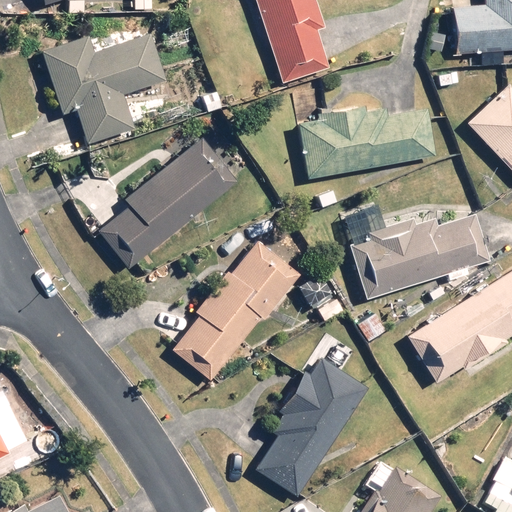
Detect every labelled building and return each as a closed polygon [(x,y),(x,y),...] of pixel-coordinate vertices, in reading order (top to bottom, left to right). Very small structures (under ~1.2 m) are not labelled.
[(152,0),(135,0),(135,8),(152,8),(152,0)] [(310,28),(319,25),(310,0),(248,0),(274,81),(322,66),(310,28)] [(511,0),(478,0),(479,6),(447,8),(449,54),(511,50),(511,0)] [(88,50),(84,37),(36,52),(56,115),(73,109),(84,142),(130,127),(119,93),(160,80),(145,32),(88,50)] [(511,93),(501,82),(461,120),(511,172),(511,93)] [(379,116),(377,105),(292,118),(300,177),(431,158),(423,109),(379,116)] [(196,135),(116,198),(122,205),(94,227),(125,267),(234,182),(196,135)] [(434,224),(431,217),(401,227),(398,218),(346,235),(349,244),(340,247),(359,303),(486,261),(470,212),(434,224)] [(259,320),(295,272),(249,238),(166,348),(207,378),(253,316),(259,320)] [(172,260),(134,279),(143,296),(181,277),(172,260)] [(427,382),(456,364),(460,370),(500,344),(499,342),(511,333),(511,263),(398,337),(427,382)] [(317,274),(295,286),(313,319),(335,307),(317,274)] [(368,307),(349,319),(364,341),(382,329),(368,307)] [(271,410),(280,415),(248,465),(292,493),(360,386),(316,358),(304,377),(296,371),(271,410)] [(481,511),(509,511),(511,508),(511,463),(502,458),(474,508),(481,511)] [(356,511),(428,511),(436,500),(394,474),(374,506),(365,500),(356,511)] [(0,511),(58,511),(47,488),(0,511)]
